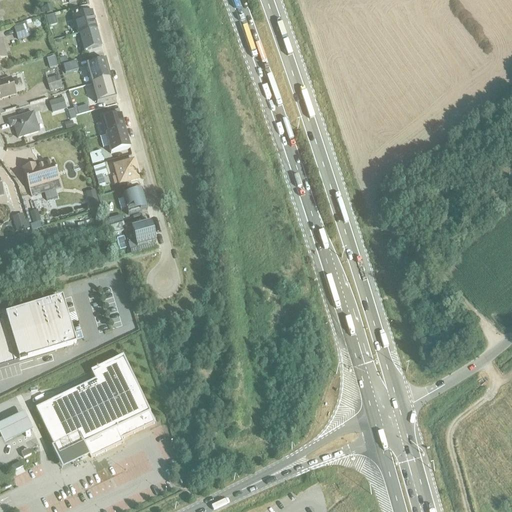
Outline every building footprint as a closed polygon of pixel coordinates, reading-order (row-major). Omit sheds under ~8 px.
[(74,16),(78,32),(95,28),(90,12),(74,16)] [(47,16),(49,26),(57,24),(54,14),(47,16)] [(14,27),(17,38),(35,34),(32,22),(14,27)] [(78,32),(83,49),(100,45),(95,28),(78,32)] [(4,38),(0,38),(0,61),(10,59),(4,38)] [(54,57),(48,59),(50,68),(57,66),(54,57)] [(88,66),(93,83),(109,78),(104,61),(88,66)] [(76,63),(63,66),(65,73),(77,70),(76,63)] [(59,77),(47,80),(50,90),(62,86),(59,77)] [(93,83),(99,100),(114,95),(109,78),(93,83)] [(12,79),(0,82),(0,98),(17,94),(12,79)] [(51,104),(53,112),(66,108),(63,100),(51,104)] [(87,105),(75,109),(77,115),(89,112),(87,105)] [(34,113),(8,121),(10,128),(14,127),(18,138),(39,132),(34,113)] [(122,115),(105,120),(109,133),(126,128),(122,115)] [(132,146),(126,128),(109,133),(106,134),(112,152),(132,146)] [(90,155),(92,164),(103,160),(100,152),(90,155)] [(134,160),(114,165),(119,186),(139,181),(134,160)] [(36,164),(22,168),(30,197),(62,188),(54,162),(37,167),(36,164)] [(105,162),(93,165),(95,176),(107,173),(105,162)] [(96,184),(104,186),(107,178),(99,176),(96,184)] [(96,189),(86,191),(89,206),(99,205),(96,189)] [(125,195),(130,214),(147,209),(142,190),(125,195)] [(36,208),(28,211),(33,222),(41,219),(36,208)] [(17,232),(28,228),(23,212),(12,216),(17,232)] [(112,225),(123,222),(120,214),(110,217),(112,225)] [(151,222),(132,227),(137,245),(156,240),(151,222)] [(61,300),(0,318),(0,368),(75,347),(61,300)] [(122,351),(116,354),(119,360),(125,357),(122,351)] [(99,387),(40,415),(66,470),(156,427),(124,361),(94,375),(99,387)] [(33,436),(24,417),(0,428),(0,439),(3,445),(5,449),(33,436)] [(29,450),(22,453),(24,458),(31,455),(29,450)] [(109,479),(103,481),(99,471),(90,476),(94,485),(88,488),(93,498),(113,489),(109,479)]
